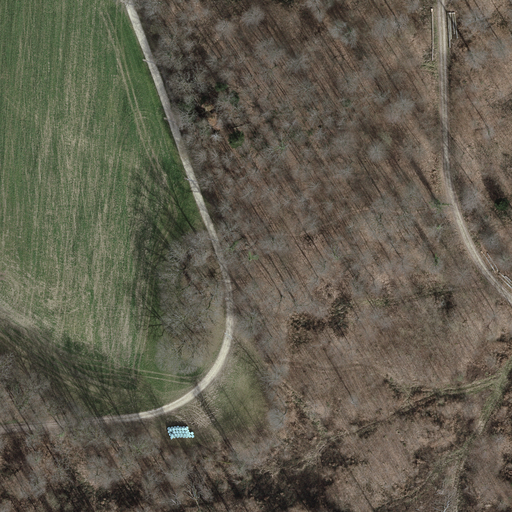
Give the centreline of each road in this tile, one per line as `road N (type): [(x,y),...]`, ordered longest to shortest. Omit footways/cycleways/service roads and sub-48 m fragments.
road 1 (track): [(133,0),(229,293),(223,353),(199,393),(171,407),(0,431)]
road 2 (track): [(441,0),(450,192),(473,258),(511,294)]
